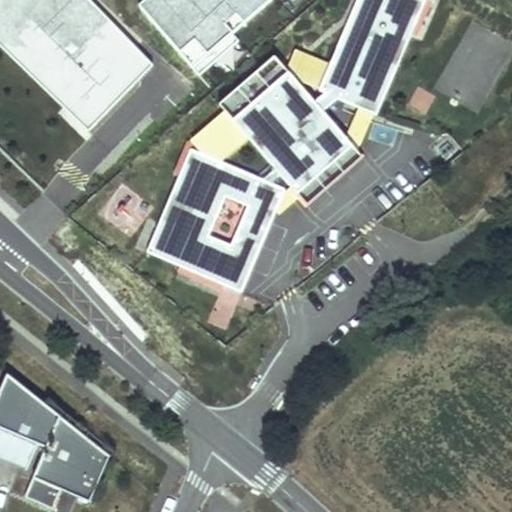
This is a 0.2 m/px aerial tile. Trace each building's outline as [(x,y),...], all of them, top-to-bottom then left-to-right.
[(154,66),(94,0),(0,0),(0,43),(88,129),(154,66)] [(266,0),(144,0),(141,3),(195,63),(266,0)] [(359,0),(321,92),(377,115),(425,0),(359,0)] [(475,61),(498,54),(493,40),(471,47),(475,61)] [(219,106),(306,206),(362,157),(275,57),(219,106)] [(189,152),(149,253),(244,291),(285,191),(189,152)] [(10,375),(0,397),(0,457),(29,470),(40,445),(48,448),(27,498),(55,510),(64,490),(92,503),(112,457),(10,375)]
